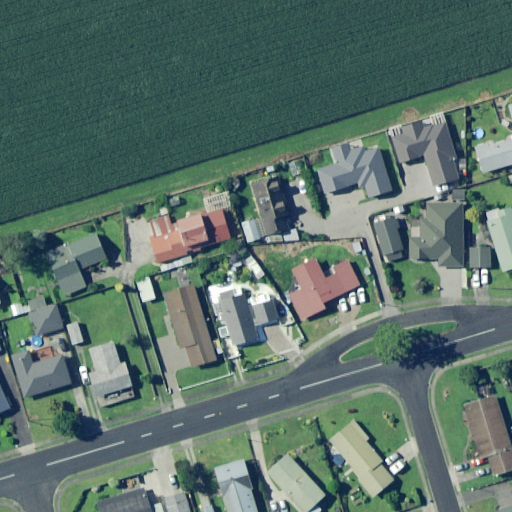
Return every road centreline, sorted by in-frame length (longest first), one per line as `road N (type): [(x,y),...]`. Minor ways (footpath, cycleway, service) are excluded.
road 1 (residential): [(28,471),(314,386)]
road 2 (residential): [(314,386),(340,351),(378,333),(450,318),(500,328)]
road 3 (residential): [(402,360),(448,511)]
